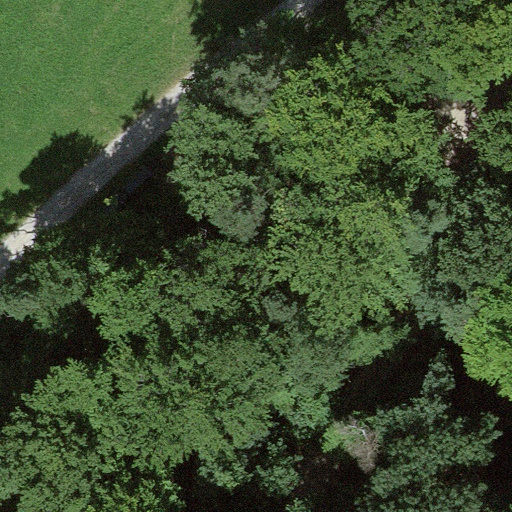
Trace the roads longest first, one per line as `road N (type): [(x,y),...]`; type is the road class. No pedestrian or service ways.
road 1 (track): [(511,74),(433,278),(308,484),(301,511)]
road 2 (track): [(300,0),(159,112),(0,261)]
